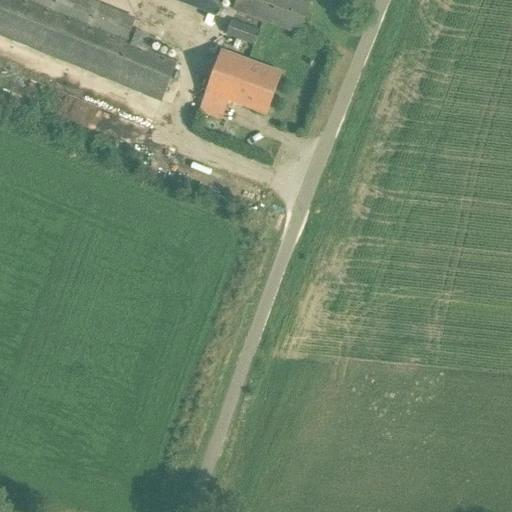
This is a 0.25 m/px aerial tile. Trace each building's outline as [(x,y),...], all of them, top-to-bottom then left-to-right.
[(0,0),(0,36),(161,102),(177,63),(173,61),(173,60),(127,41),(136,18),(91,0),(0,0)] [(173,0),(216,16),(221,0),(173,0)] [(299,36),(311,0),(235,0),(231,10),(299,36)] [(254,46),(260,30),(232,20),(226,35),(254,46)] [(268,113),(282,72),(221,51),(207,91),(199,112),(222,120),(229,99),(268,113)]
